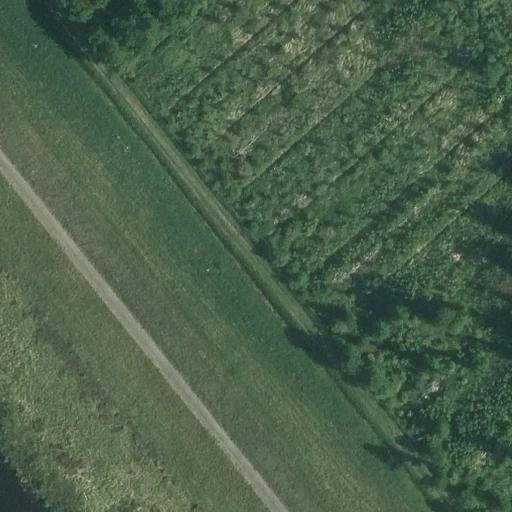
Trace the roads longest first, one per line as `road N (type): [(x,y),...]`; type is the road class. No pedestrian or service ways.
road 1 (track): [(44,0),(456,511)]
road 2 (unclassified): [(279,511),(0,160)]
